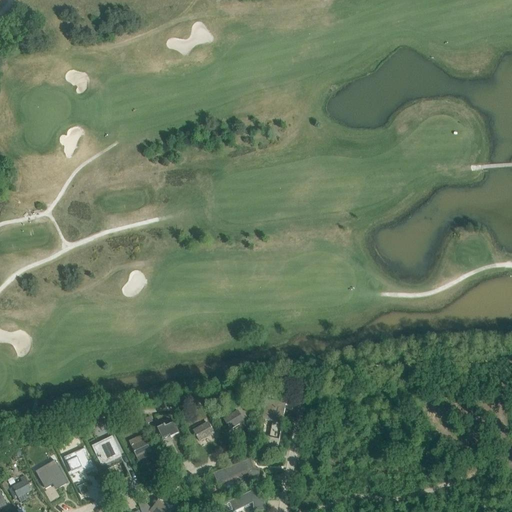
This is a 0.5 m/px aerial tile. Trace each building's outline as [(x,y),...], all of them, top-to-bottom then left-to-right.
[(286,406),(267,402),(266,402),(263,420),(283,423),(286,406)] [(230,430),(244,422),(238,411),(224,419),(230,430)] [(214,434),(208,423),(194,431),(200,442),(214,434)] [(158,429),(163,439),(170,436),(171,438),(179,434),(174,424),(165,428),(164,426),(158,429)] [(146,441),(144,435),(130,442),(139,462),(148,457),(146,453),(151,451),(149,447),(152,446),(149,440),(146,441)] [(93,446),(102,467),(122,457),(113,437),(93,446)] [(82,458),(73,463),(74,465),(76,470),(77,470),(78,472),(83,470),(85,475),(99,468),(96,461),(93,462),(91,457),(93,456),(90,449),(80,453),(82,458)] [(260,469),(253,469),(249,459),(214,473),(217,482),(249,470),(249,483),(260,483),(260,469)] [(59,462),(38,471),(45,488),(66,479),(59,462)] [(13,487),(13,488),(9,490),(14,498),(18,496),(18,497),(32,490),(25,477),(21,479),(23,482),(13,487)] [(78,487),(82,496),(89,493),(85,484),(78,487)] [(229,501),(222,504),(222,505),(229,502),(233,510),(253,501),(254,511),(253,511),(252,511),(257,511),(265,511),(264,498),(264,496),(264,498),(257,499),(253,490),(260,487),(253,490),(229,501)] [(151,511),(171,511),(175,508),(164,498),(151,511)]
